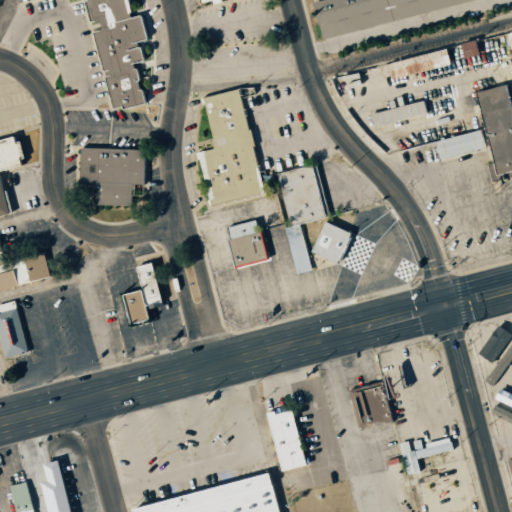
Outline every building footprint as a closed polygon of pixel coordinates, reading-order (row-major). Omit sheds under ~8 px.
[(85,0),(91,21),(99,18),(103,31),(95,34),(104,69),(107,68),(109,76),(103,77),(112,109),(122,106),(123,110),(147,104),(143,88),(139,90),(137,83),(142,81),(138,66),(135,66),(134,64),(146,60),(142,45),(140,46),(140,44),(150,42),(143,14),(133,16),(128,0),(85,0)] [(314,2),(321,0),(468,0),(323,38),(314,2)] [(462,57),(476,54),(473,40),(460,43),(462,57)] [(448,65),(444,49),(386,62),(389,78),(448,65)] [(511,173),(511,111),(507,85),(474,91),(482,130),(433,140),(436,159),(486,149),(492,178),(511,173)] [(204,98),(214,137),(211,137),(214,147),(199,151),(210,207),(266,193),(254,147),(257,146),(252,128),(248,130),(239,89),(204,98)] [(370,112),(373,127),(425,116),(422,101),(370,112)] [(0,139),(0,170),(23,164),(20,155),(25,153),(22,141),(15,143),(13,136),(0,139)] [(81,147),(80,182),(95,183),(95,187),(97,188),(96,204),(132,205),(133,193),(135,193),(135,183),(143,183),(144,149),(81,147)] [(278,174),(292,225),(326,216),(312,165),(278,174)] [(0,214),(13,211),(7,190),(4,191),(0,178),(0,214)] [(232,269),(265,261),(255,220),(222,227),(232,269)] [(350,234),(322,221),(309,252),(337,264),(350,234)] [(0,290),(52,277),(46,253),(8,263),(0,237),(0,290)] [(123,295),(131,324),(152,318),(148,304),(162,300),(152,263),(137,267),(143,289),(123,295)] [(0,337),(6,358),(29,351),(15,300),(0,304),(0,337)] [(477,356),(494,364),(510,333),(494,324),(477,356)] [(381,385),(350,393),(359,427),(390,419),(381,385)] [(511,400),(490,388),(486,396),(511,410),(511,400)] [(511,414),(493,406),(489,413),(511,423),(511,414)] [(304,465),(289,408),(264,414),(279,472),(304,465)] [(404,474),(418,472),(416,457),(451,451),(449,437),(421,442),(420,439),(412,440),(414,449),(409,450),(407,441),(398,442),(404,474)] [(45,511),(67,511),(56,460),(40,463),(44,481),(39,482),(45,511)] [(130,505),(131,511),(277,511),(268,473),(130,505)] [(15,511),(33,511),(25,481),(9,486),(15,511)]
